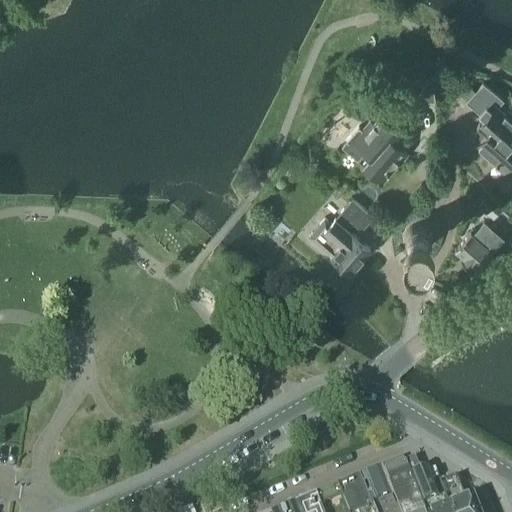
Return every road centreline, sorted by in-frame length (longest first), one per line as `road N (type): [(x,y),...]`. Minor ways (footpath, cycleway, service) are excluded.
road 1 (tertiary): [(366,397),(321,397),(128,502)]
road 2 (unclassified): [(366,397),(407,354),(511,288)]
road 3 (tertiary): [(511,478),(366,397)]
